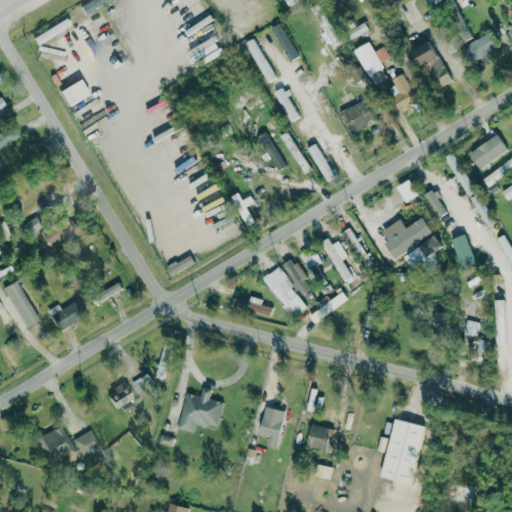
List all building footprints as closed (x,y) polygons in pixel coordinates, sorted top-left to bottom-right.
[(110,0),(87,0),(79,5),(84,15),(110,0)] [(273,26),(287,61),(295,58),(281,23),(273,26)] [(469,63),(496,49),(488,33),(461,47),(469,63)] [(274,78),(253,38),(245,42),(266,82),(274,78)] [(450,82),(428,41),(410,51),(431,92),(450,82)] [(384,68),(380,61),(388,57),(383,46),(373,51),(369,42),(353,49),(366,77),(384,68)] [(385,86),(401,111),(418,100),(402,75),(385,86)] [(66,106),(88,94),(79,79),(57,91),(66,106)] [(273,92),(290,121),(299,116),(282,87),(273,92)] [(373,122),(364,100),(339,111),(348,133),(373,122)] [(0,133),(0,146),(18,137),(12,124),(0,129),(0,131),(1,133),(0,133)] [(284,167),(267,131),(258,135),(275,172),(284,167)] [(279,135),(303,174),(311,169),(287,131),(279,135)] [(468,152),(477,168),(507,152),(498,135),(468,152)] [(306,148),(325,180),(333,175),(314,143),(306,148)] [(511,169),(511,158),(481,177),(486,185),(511,169)] [(511,195),(511,183),(501,191),(506,199),(511,195)] [(448,222),(431,190),(424,194),(441,226),(448,222)] [(487,227),(495,222),(479,193),(470,198),(487,227)] [(42,233),(48,248),(76,237),(67,216),(47,224),(50,230),(42,233)] [(441,251),(432,234),(422,217),(404,228),(400,219),(381,231),(386,240),(383,242),(394,260),(403,255),(411,268),(441,251)] [(28,235),(38,228),(31,219),(21,225),(28,235)] [(461,268),(475,263),(464,234),(450,240),(461,268)] [(320,242),(344,283),(355,277),(345,260),(348,258),(338,240),(331,244),(328,238),(320,242)] [(301,295),(313,287),(292,257),(280,265),(301,295)] [(306,307),(276,268),(262,279),(292,318),(306,307)] [(36,321),(16,280),(2,287),(22,328),(36,321)] [(97,302),(111,294),(107,286),(93,294),(97,302)] [(502,316),(501,289),(494,289),(495,316),(502,316)] [(347,298),(341,291),(310,316),(315,323),(347,298)] [(232,306),(269,317),(272,308),(234,297),(232,306)] [(59,308),(58,305),(47,310),(56,330),(85,316),(78,300),(59,308)] [(504,365),(505,322),(495,322),(495,364),(504,365)] [(115,408),(131,400),(122,382),(106,391),(115,408)] [(185,392),(177,428),(193,432),(195,423),(217,428),(223,402),(209,399),(211,389),(201,387),(200,395),(185,392)] [(258,435),(267,437),(265,445),(276,447),(284,411),(264,407),(258,435)] [(380,477),(411,484),(424,425),(393,419),(380,477)] [(76,452),(59,425),(33,441),(51,469),(67,460),(66,458),(76,452)] [(306,447),(324,450),(328,427),(310,425),(306,447)] [(72,440),(80,454),(98,443),(89,429),(72,440)] [(159,442),(170,446),(173,438),(162,434),(159,442)] [(333,468),(315,463),(312,475),(329,480),(333,468)] [(473,483),(448,483),(447,502),(473,503),(473,483)] [(186,511),(188,507),(169,502),(165,511),(186,511)]
